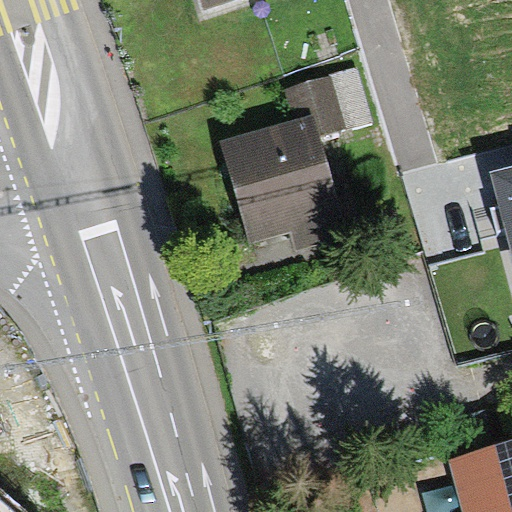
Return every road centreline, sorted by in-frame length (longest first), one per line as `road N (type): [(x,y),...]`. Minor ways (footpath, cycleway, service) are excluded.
road 1 (primary): [(78,178),(173,511)]
road 2 (primary): [(12,0),(78,178)]
